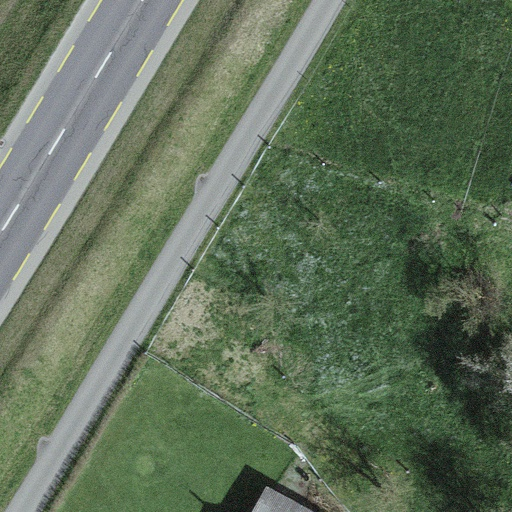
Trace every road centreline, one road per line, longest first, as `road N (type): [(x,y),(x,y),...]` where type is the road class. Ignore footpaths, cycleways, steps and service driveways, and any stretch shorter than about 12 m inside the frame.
road 1 (track): [(322,0),(22,511)]
road 2 (primary): [(0,226),(139,0)]
